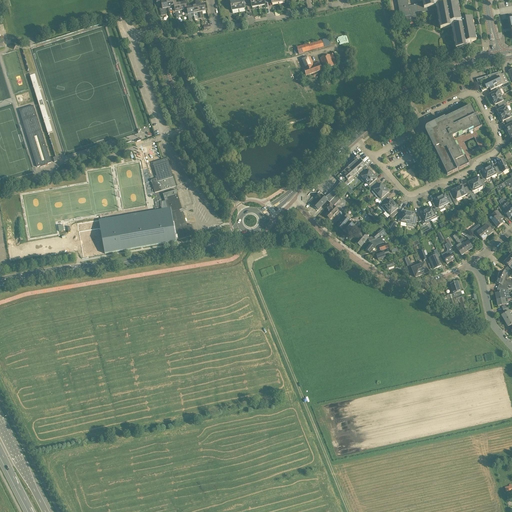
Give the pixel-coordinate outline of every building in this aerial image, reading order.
[(163,0),(155,0),(157,6),(161,5),(162,9),(160,10),(161,16),(166,15),(165,9),(168,8),(167,1),(164,2),(163,0)] [(170,0),(167,1),(168,8),(169,12),(172,12),(173,14),(175,14),(173,2),(173,0),(170,0)] [(182,0),(183,3),(180,3),(181,11),(184,10),(185,17),(188,16),(186,4),(185,0),(182,0)] [(229,0),(225,0),(227,6),(231,5),(232,11),(238,10),(237,1),(236,1),(233,1),(232,0),(230,1),(229,0)] [(236,0),(236,1),(237,1),(238,10),(245,9),(243,0),(236,0)] [(407,0),(397,0),(400,16),(405,15),(407,22),(414,20),(413,14),(437,10),(440,29),(452,27),(456,49),(465,48),(465,46),(471,45),(471,42),(476,41),(472,18),(460,20),(456,0),(418,0),(418,1),(422,0),(423,4),(409,7),(407,0)] [(173,2),(175,14),(176,18),(179,18),(178,16),(182,15),(181,11),(180,3),(176,4),(176,1),(173,2)] [(196,6),(192,6),(194,14),(197,13),(198,19),(201,19),(198,2),(195,3),(196,6)] [(186,4),(188,16),(189,21),(192,21),(191,17),(194,16),(194,14),(192,6),(189,7),(188,4),(186,4)] [(299,54),(325,47),(323,40),(294,48),(295,54),(299,53),(299,54)] [(334,53),(320,58),(324,69),(338,64),(334,53)] [(310,57),(300,61),(303,68),(306,76),(322,70),(319,62),(314,64),(315,67),(314,67),(310,57)] [(485,79),(477,82),(482,92),(489,88),(491,91),(498,87),(508,82),(504,73),(501,74),(500,73),(485,77),(485,79)] [(35,75),(30,76),(48,133),(53,132),(35,75)] [(4,99),(11,97),(7,85),(0,87),(4,99)] [(490,96),(489,97),(491,101),(501,96),(498,91),(500,90),(498,87),(491,91),(492,94),(489,95),(490,96)] [(30,94),(16,98),(16,101),(19,100),(21,104),(33,101),(30,94)] [(502,102),(503,105),(506,103),(505,101),(503,101),(501,96),(491,101),(493,105),(494,104),(494,106),(502,102)] [(509,112),(506,107),(508,106),(506,103),(503,105),(504,108),(497,111),(498,113),(497,113),(499,117),(509,112)] [(33,105),(19,110),(27,136),(37,167),(40,166),(41,167),(47,165),(47,164),(51,163),(36,116),(33,105)] [(426,128),(426,129),(426,130),(426,131),(426,132),(429,139),(431,138),(445,166),(443,167),(447,175),(458,170),(457,170),(459,169),(459,170),(469,165),(465,156),(463,157),(458,148),(457,148),(452,139),(451,138),(452,137),(453,137),(462,133),(463,134),(473,129),(474,131),(482,127),(477,117),(476,116),(471,105),(463,109),(464,111),(436,125),(435,123),(428,126),(428,127),(427,127),(427,128),(426,128)] [(509,112),(499,117),(501,121),(502,120),(502,122),(505,121),(506,123),(511,120),(511,117),(511,118),(509,112)] [(366,165),(358,155),(334,176),(345,188),(358,176),(365,170),(367,168),(365,166),(366,165)] [(158,179),(151,181),(155,193),(176,186),(167,159),(153,163),(158,179)] [(499,166),(497,167),(500,175),(503,173),(508,170),(504,160),(498,163),(499,166)] [(491,165),(487,167),(492,177),(497,175),(498,176),(500,175),(497,167),(494,168),(493,166),(491,166),(491,165)] [(483,174),(480,175),(484,183),(487,181),(486,180),(492,177),(487,167),(483,169),(483,170),(482,171),(483,174)] [(365,182),(374,174),(371,171),(370,172),(369,171),(367,173),(365,170),(358,176),(360,178),(361,177),(365,182)] [(511,178),(504,183),(501,184),(504,188),(507,187),(508,188),(511,185),(511,173),(510,175),(511,178)] [(374,174),(365,182),(369,186),(368,187),(370,189),(376,184),(374,182),(377,180),(376,178),(377,178),(374,174)] [(477,178),(473,180),(478,190),(483,187),(484,189),(486,187),(485,184),(482,185),(479,178),(477,179),(477,178)] [(471,191),(469,192),(470,195),(473,194),(472,192),(478,190),(473,180),(468,182),(469,183),(468,183),(471,191)] [(376,184),(370,189),(374,194),(376,196),(386,188),(382,184),(382,185),(381,184),(378,186),(376,184)] [(461,186),(456,188),(461,198),(467,195),(467,196),(470,195),(469,192),(466,193),(464,188),(462,186),(461,187),(461,186)] [(389,191),(386,188),(376,196),(380,201),(382,203),(386,200),(389,197),(387,195),(389,193),(388,192),(389,191)] [(453,191),(452,191),(455,199),(452,200),(454,203),(457,202),(456,200),(461,198),(456,188),(452,190),(453,191)] [(176,190),(163,194),(164,198),(165,201),(167,201),(170,208),(167,208),(167,210),(170,209),(171,209),(171,212),(182,209),(177,191),(176,190)] [(317,199),(312,205),(318,210),(327,200),(326,200),(328,198),(323,193),(321,195),(321,196),(319,194),(316,198),(317,199)] [(443,194),(439,196),(444,206),(449,204),(450,205),(453,204),(449,196),(446,197),(445,195),(443,195),(443,194)] [(444,206),(439,196),(435,198),(436,199),(434,200),(435,203),(433,204),(435,209),(436,212),(439,210),(439,209),(444,206)] [(503,198),(501,199),(503,204),(511,213),(511,205),(510,207),(508,205),(506,202),(503,198)] [(501,199),(498,202),(504,209),(505,211),(503,213),(509,219),(511,215),(511,213),(503,204),(501,199)] [(388,202),(386,200),(382,203),(379,205),(381,208),(385,212),(395,204),(392,200),(391,201),(390,200),(388,202)] [(330,203),(325,208),(329,212),(325,215),(330,220),(335,214),(336,215),(339,212),(333,206),(330,203)] [(395,204),(385,212),(389,217),(389,216),(391,219),(398,213),(396,211),(398,209),(397,208),(398,207),(395,204)] [(166,208),(99,220),(101,229),(104,249),(105,254),(131,250),(176,242),(176,240),(178,239),(177,235),(183,233),(181,228),(187,226),(186,222),(183,213),(182,209),(171,212),(171,209),(170,209),(167,210),(167,208),(166,208)] [(439,217),(436,212),(435,209),(433,211),(431,208),(430,209),(430,208),(425,210),(431,221),(437,219),(436,218),(439,217)] [(422,216),(419,217),(423,225),(426,224),(431,221),(425,210),(421,212),(422,213),(421,213),(422,216)] [(399,214),(398,222),(401,223),(407,225),(409,212),(404,211),(405,212),(403,212),(402,215),(399,214)] [(497,211),(491,215),(494,219),(492,221),(498,229),(503,224),(501,221),(503,219),(497,211)] [(409,212),(407,225),(412,226),(412,225),(415,226),(417,217),(414,217),(415,214),(413,214),(414,213),(409,212)] [(337,226),(342,230),(351,220),(346,216),(337,226)] [(351,220),(342,230),(347,235),(356,224),(351,220)] [(485,227),(482,230),(488,237),(493,233),(489,228),(492,226),(487,220),(482,224),(485,227)] [(183,233),(177,235),(178,239),(179,240),(186,238),(194,235),(193,231),(191,225),(188,226),(187,226),(181,228),(183,233)] [(359,231),(355,237),(358,239),(355,242),(361,247),(368,237),(363,233),(366,230),(362,227),(359,231)] [(373,237),(368,238),(369,242),(375,240),(380,236),(381,237),(387,235),(382,229),(378,233),(377,233),(373,237)] [(476,229),(472,233),(476,238),(479,236),(483,241),(488,237),(482,230),(479,232),(476,229)] [(456,235),(453,237),(459,245),(456,248),(461,256),(467,252),(463,246),(462,244),(459,241),(456,235)] [(478,242),(475,237),(470,235),(467,237),(470,241),(472,245),(478,242)] [(370,243),(365,250),(370,254),(375,247),(374,246),(379,244),(378,240),(375,241),(375,242),(371,244),(370,243)] [(450,248),(446,240),(445,240),(447,244),(445,245),(447,250),(447,252),(442,255),(447,264),(454,260),(452,256),(451,253),(453,252),(450,248)] [(468,242),(463,246),(467,252),(473,249),(468,242)] [(383,252),(376,255),(378,261),(385,258),(385,255),(388,254),(387,251),(383,252)] [(437,259),(430,262),(434,270),(441,266),(438,259),(440,258),(438,253),(435,254),(437,259)] [(407,257),(404,258),(408,267),(411,266),(415,278),(422,275),(418,266),(414,268),(413,264),(410,265),(407,257)] [(425,263),(418,266),(422,275),(428,273),(425,263)] [(500,272),(498,278),(506,281),(506,283),(509,284),(510,281),(507,280),(509,275),(510,276),(510,273),(508,272),(507,274),(500,272)] [(498,278),(495,284),(502,286),(503,283),(506,284),(506,283),(506,281),(498,278)] [(453,283),(459,300),(459,303),(466,301),(464,296),(461,297),(459,292),(461,291),(458,281),(453,283)] [(453,283),(449,284),(452,294),(453,294),(454,297),(455,297),(456,301),(459,300),(453,283)] [(505,291),(508,291),(508,290),(498,289),(499,293),(496,294),(497,300),(504,299),(507,298),(507,297),(505,291)] [(504,299),(497,300),(498,306),(508,304),(507,299),(510,299),(510,296),(507,297),(507,298),(504,299)] [(511,314),(510,311),(502,316),(505,321),(511,316),(511,314)]
